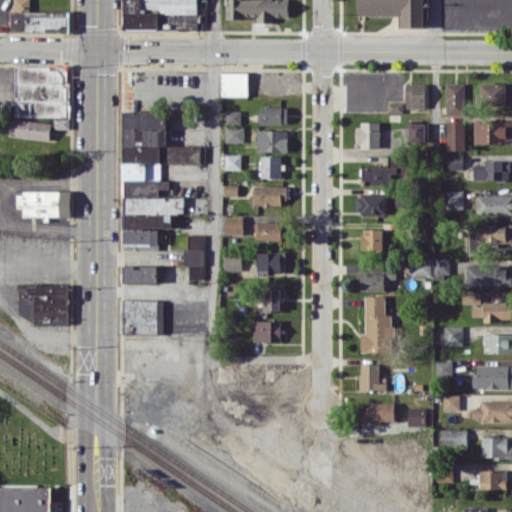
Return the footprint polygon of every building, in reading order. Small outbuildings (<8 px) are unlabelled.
[(124,0),(124,29),(198,29),(198,5),(207,5),(206,0),(124,0)] [(226,0),(226,18),(258,18),(258,22),(273,22),(273,16),(289,16),(288,0),(226,0)] [(423,0),(358,0),(358,15),(402,15),(402,27),(424,27),(423,0)] [(70,12),(16,11),(15,31),(70,31),(70,12)] [(16,116),(66,117),(67,66),(16,66),(16,116)] [(221,95),(248,95),(248,72),(221,72),(221,95)] [(511,82),(480,83),(481,105),(511,104),(511,82)] [(426,83),(406,83),(406,108),(426,108),(426,83)] [(465,83),(446,83),(446,114),(465,114),(465,83)] [(388,112),(403,112),(403,101),(388,102),(388,112)] [(260,122),(287,123),(288,106),(261,105),(260,122)] [(241,110),(226,110),(226,124),(241,123),(241,110)] [(123,244),(158,244),(158,227),(172,227),(173,212),(184,212),(185,197),(159,197),(159,188),(169,188),(169,177),(161,177),(161,162),(200,162),(201,146),(167,145),(167,111),(124,111),(123,244)] [(51,139),(51,121),(11,119),(10,137),(51,139)] [(511,119),(475,119),(475,143),(511,143),(511,119)] [(425,142),(424,121),(408,121),(409,142),(425,142)] [(447,150),(465,149),(465,121),(446,121),(447,150)] [(380,123),(356,122),(356,147),(380,147),(380,123)] [(244,142),(245,126),(226,126),(225,141),(244,142)] [(257,151),(288,151),(288,130),(258,129),(257,151)] [(242,169),(241,154),(225,154),(226,169),(242,169)] [(448,169),(463,169),(463,155),(448,154),(448,169)] [(261,177),(282,177),(282,155),(261,155),(261,177)] [(388,166),(399,167),(400,155),(388,155),(388,166)] [(474,179),(510,179),(509,161),(474,161),(474,179)] [(394,184),(395,167),(362,166),(362,183),(394,184)] [(238,195),(238,184),(225,184),(224,195),(238,195)] [(285,185),(252,185),(252,205),(285,205),(285,185)] [(464,208),(464,190),(444,190),(444,207),(464,208)] [(71,191),(16,191),(16,207),(23,207),(23,216),(43,216),(43,217),(71,217),(71,191)] [(387,214),(387,194),(356,194),(356,213),(387,214)] [(511,214),(511,194),(478,194),(477,214),(511,214)] [(227,234),(244,234),(243,216),(227,216),(227,234)] [(282,239),(283,221),(256,221),(256,239),(282,239)] [(383,229),(362,228),(362,250),(383,251),(383,229)] [(204,234),(188,234),(188,247),(204,247),(204,234)] [(204,250),(184,249),(184,265),(190,265),(189,278),(196,278),(196,276),(203,277),(204,250)] [(258,252),(258,272),(282,271),(282,251),(258,252)] [(242,254),(225,254),(225,270),(242,270),(242,254)] [(451,278),(452,258),(435,257),(434,277),(451,278)] [(432,275),(431,258),(412,258),(413,275),(432,275)] [(124,264),(123,281),(158,282),(158,265),(124,264)] [(466,265),(466,286),(510,285),(510,265),(466,265)] [(384,290),(384,273),(361,272),(361,290),(384,290)] [(18,285),(19,314),(30,313),(30,323),(70,323),(69,284),(18,285)] [(281,311),(280,288),(262,288),(263,312),(281,311)] [(481,303),(481,292),(463,292),(463,303),(481,303)] [(362,352),(391,351),(391,313),(386,313),(385,295),(365,295),(366,333),(361,333),(362,352)] [(163,299),(121,299),(122,333),(164,332),(163,299)] [(511,319),(511,300),(484,301),(484,321),(511,319)] [(281,320),(254,320),(254,341),(281,341),(281,320)] [(463,326),(444,325),(444,344),(463,344),(463,326)] [(511,332),(485,333),(484,352),(511,351),(511,332)] [(452,360),(436,361),(437,376),(453,375),(452,360)] [(387,389),(387,382),(379,382),(379,363),(360,363),(360,389),(387,389)] [(511,364),(478,364),(477,374),(473,374),(473,387),(511,387),(511,364)] [(459,409),(460,394),(443,394),(443,409),(459,409)] [(511,400),(481,400),(481,407),(474,407),(474,420),(511,420),(511,400)] [(394,402),(366,402),(367,411),(363,411),(363,422),(395,421),(394,402)] [(427,425),(426,407),(408,408),(409,425),(427,425)] [(467,445),(467,429),(442,429),(442,445),(467,445)] [(508,436),(481,437),(482,458),(511,457),(511,444),(508,445),(508,436)] [(507,470),(480,470),(480,488),(507,488),(507,470)] [(0,511),(50,511),(52,487),(0,485),(0,511)]
